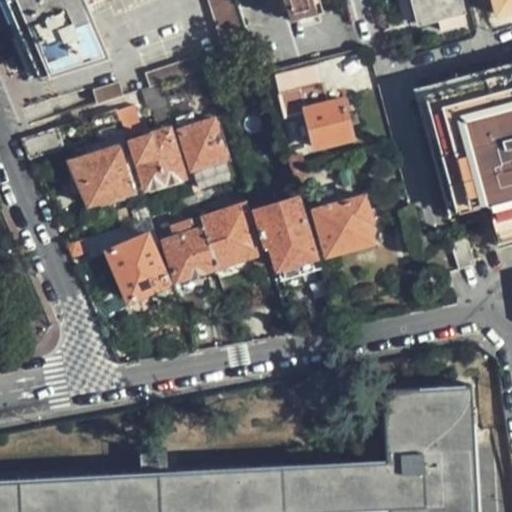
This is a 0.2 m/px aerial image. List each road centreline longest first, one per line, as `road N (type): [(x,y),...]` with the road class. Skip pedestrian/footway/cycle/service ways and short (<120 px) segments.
road 1 (residential): [(101,380),(501,306),(511,338)]
road 2 (residential): [(101,380),(0,129)]
road 3 (residential): [(434,226),(389,77)]
road 4 (residential): [(389,77),(478,48),(484,26),(476,0)]
